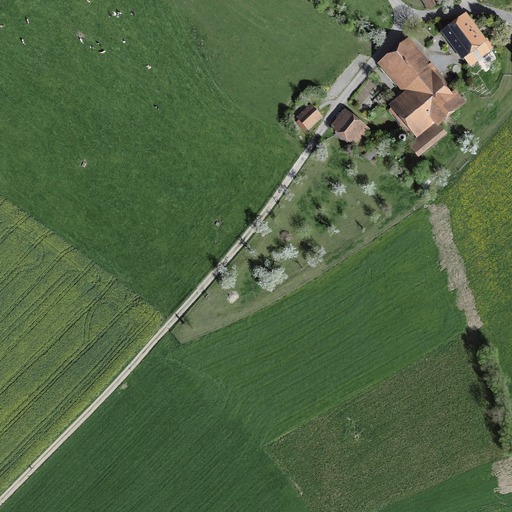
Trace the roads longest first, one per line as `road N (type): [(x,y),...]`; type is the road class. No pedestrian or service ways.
road 1 (track): [(261,218),(0,502)]
road 2 (residential): [(404,16),(261,218)]
